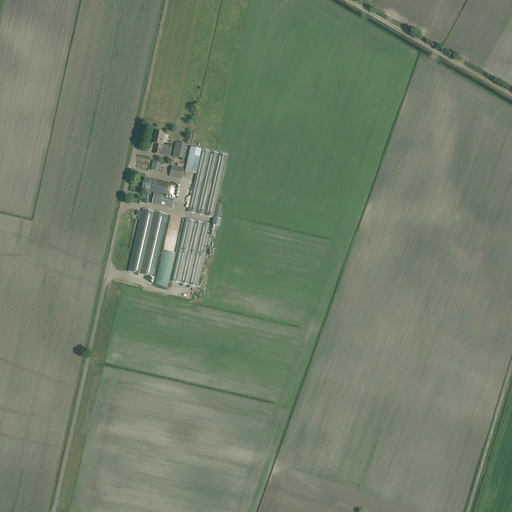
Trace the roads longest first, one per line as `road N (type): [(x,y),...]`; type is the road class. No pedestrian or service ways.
road 1 (unclassified): [(53,511),(134,151)]
road 2 (track): [(347,0),(511,95)]
road 3 (track): [(167,0),(134,151)]
road 4 (track): [(467,511),(511,364)]
